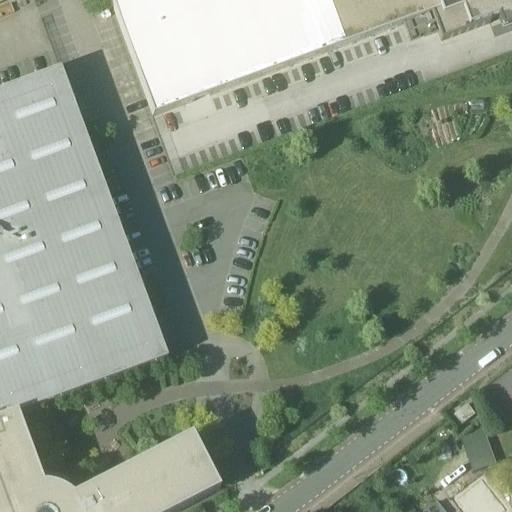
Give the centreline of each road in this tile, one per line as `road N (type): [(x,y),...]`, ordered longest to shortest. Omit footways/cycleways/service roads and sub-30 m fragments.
road 1 (unknown): [(511,32),(177,148)]
road 2 (unclassified): [(279,511),(511,336)]
road 3 (unknown): [(74,0),(156,220)]
road 4 (unknown): [(156,220),(220,200),(228,207),(223,265),(215,280),(187,302),(184,296)]
